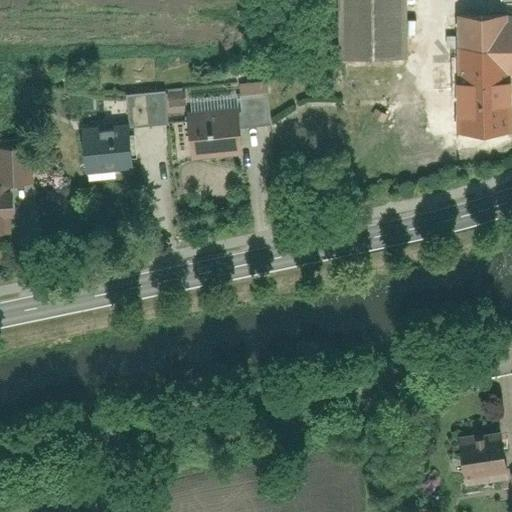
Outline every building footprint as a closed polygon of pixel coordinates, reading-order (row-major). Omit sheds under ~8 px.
[(408,0),(339,0),(340,51),(409,49),(408,0)] [(511,66),(511,19),(502,19),(501,9),(458,9),(459,48),(409,49),(410,78),(461,77),(462,128),(510,126),(509,67),(511,66)] [(341,79),(410,78),(409,49),(340,51),(341,79)] [(242,81),(246,119),(273,116),(269,78),(242,81)] [(126,92),(130,121),(170,117),(166,88),(126,92)] [(188,111),(194,158),(244,152),(239,105),(188,111)] [(84,126),(89,168),(134,163),(130,121),(84,126)] [(0,143),(0,175),(14,175),(27,175),(26,143),(0,143)] [(0,232),(16,232),(14,175),(0,175),(0,232)] [(466,481),(508,474),(501,425),(458,432),(466,481)]
